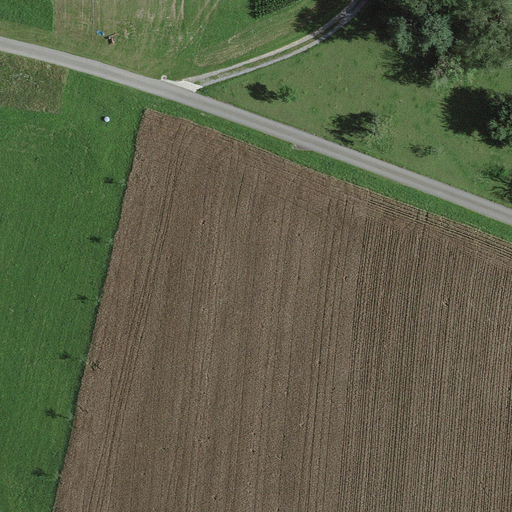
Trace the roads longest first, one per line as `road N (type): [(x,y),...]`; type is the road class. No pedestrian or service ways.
road 1 (unclassified): [(0,46),(102,69),(511,218)]
road 2 (track): [(175,95),(323,42),(356,20),(367,0)]
